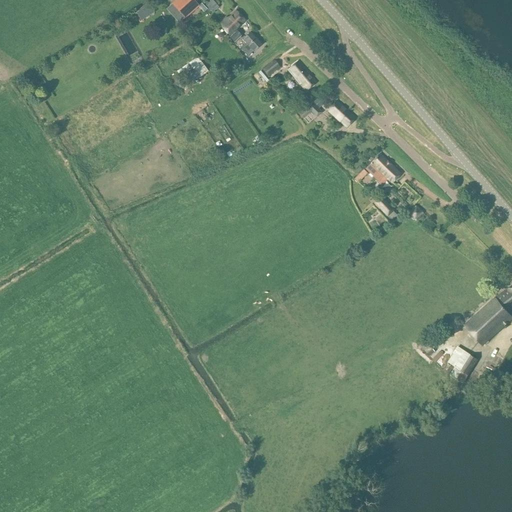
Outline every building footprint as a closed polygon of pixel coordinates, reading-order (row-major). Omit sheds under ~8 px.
[(176,0),(173,3),(167,9),(179,23),(199,5),(194,0),(176,0)] [(212,0),(210,0),(205,5),(207,8),(206,9),(207,10),(210,13),(213,10),(214,12),(219,8),(212,0)] [(150,5),(136,13),(141,21),(155,13),(150,5)] [(225,19),(220,24),(230,34),(232,31),(233,32),(244,20),(236,12),(227,21),(225,19)] [(238,31),(230,38),(234,42),(242,35),(238,31)] [(248,57),(254,52),(263,44),(251,32),(243,40),(247,43),(241,49),(248,57)] [(198,57),(177,72),(187,87),(208,71),(198,57)] [(263,70),(268,77),(279,68),(274,61),(263,70)] [(298,61),(289,69),(288,70),(290,73),(296,80),(300,85),(301,85),(306,91),(316,83),(298,61)] [(320,96),(309,108),(306,105),(298,112),(304,119),(311,113),(317,118),(322,113),(318,109),(326,101),(320,96)] [(346,127),(348,125),(355,118),(336,101),(328,111),(346,127)] [(380,154),(373,162),(366,169),(381,183),(386,178),(392,183),(401,174),(380,154)] [(381,198),(374,204),(386,217),(393,211),(381,198)] [(425,213),(416,205),(407,214),(416,222),(425,213)] [(511,286),(503,294),(494,302),(465,328),(482,346),(511,319),(511,316),(509,313),(511,310),(511,286)] [(454,378),(454,379),(456,380),(465,385),(470,376),(479,360),(458,346),(448,362),(455,367),(450,376),(454,378)]
